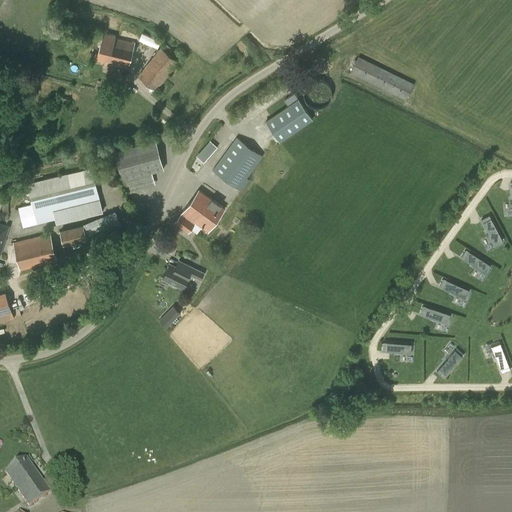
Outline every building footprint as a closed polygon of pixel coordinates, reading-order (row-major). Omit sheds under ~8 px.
[(141,32),(138,41),(158,48),(161,40),(141,32)] [(103,33),(97,59),(128,67),(134,43),(115,38),(115,36),(103,33)] [(161,48),(137,76),(156,91),(179,62),(161,48)] [(358,57),(350,73),(406,100),(414,84),(358,57)] [(331,91),(331,90),(331,89),(330,88),(330,87),(329,86),(329,85),(328,84),(327,83),(326,82),(324,81),(323,80),(322,80),(321,80),(319,79),(318,79),(317,79),(315,79),(314,80),(312,80),(310,81),(309,82),(308,83),(306,84),(306,85),(305,87),(304,88),(304,89),(304,90),(303,91),(303,92),(303,94),(303,95),(304,97),(304,98),(305,99),(305,100),(306,102),(307,103),(308,104),(309,105),(310,105),(311,106),(312,106),(313,107),(314,107),(316,107),(318,107),(319,107),(321,107),(322,107),(324,106),(325,105),(327,104),(327,103),(329,102),(329,100),(330,99),(331,98),(331,96),(331,95),(331,93),(331,92),(331,91)] [(298,99),(265,121),(280,142),(312,120),(298,99)] [(236,137),(212,171),(241,191),(249,180),(247,178),(263,156),(236,137)] [(120,169),(132,190),(155,184),(152,172),(163,169),(155,140),(115,151),(120,169)] [(196,156),(203,162),(217,147),(210,141),(196,156)] [(53,211),(100,199),(92,167),(27,183),(37,224),(55,219),(53,211)] [(174,223),(188,233),(195,222),(208,231),(225,208),(199,190),(174,223)] [(83,225),(60,230),(63,246),(87,240),(121,226),(115,212),(83,225)] [(493,243),(502,239),(488,214),(480,218),(488,232),(487,232),(493,243)] [(0,254),(9,226),(0,223),(0,254)] [(50,233),(13,242),(20,270),(57,261),(50,233)] [(484,272),(489,264),(465,249),(460,257),(473,265),(484,272)] [(200,281),(205,272),(178,259),(175,266),(169,264),(162,279),(182,289),(189,275),(200,281)] [(470,290),(443,278),(440,287),(456,294),(466,299),(470,290)] [(5,292),(0,293),(0,323),(14,319),(5,292)] [(181,313),(173,305),(159,320),(167,327),(181,313)] [(447,323),(450,314),(423,305),(420,314),(435,319),(434,319),(447,323)] [(503,372),(511,369),(502,342),(492,346),(496,356),(497,356),(503,372)] [(411,345),(383,343),(382,353),(400,354),(411,355),(411,345)] [(437,374),(444,380),(462,359),(455,352),(448,360),(448,361),(437,374)] [(43,483),(27,459),(6,474),(30,508),(57,489),(49,478),(43,483)]
